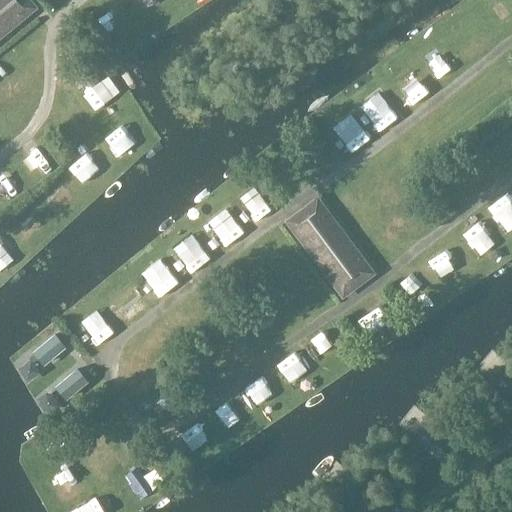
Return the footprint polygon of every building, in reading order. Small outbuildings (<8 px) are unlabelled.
[(0,0),(0,33),(31,8),(23,0),(0,0)] [(78,77),(84,98),(103,93),(97,72),(78,77)] [(350,115),(330,129),(338,141),(332,145),(343,161),(369,143),(350,115)] [(118,120),(101,136),(119,154),(136,137),(118,120)] [(75,172),(88,183),(100,169),(88,158),(75,172)] [(36,198),(51,220),(71,207),(55,184),(36,198)] [(243,205),(252,224),(267,217),(258,198),(243,205)] [(368,274),(315,203),(289,223),(304,243),(301,245),(324,276),(327,274),(342,294),(368,274)] [(21,245),(40,231),(24,212),(6,226),(21,245)] [(453,229),(469,252),(486,240),(470,217),(453,229)] [(422,254),(435,271),(452,259),(439,241),(422,254)] [(2,242),(0,242),(0,265),(12,258),(2,242)] [(33,355),(41,364),(53,354),(55,356),(64,348),(53,335),(43,344),(45,345),(33,355)] [(269,365),(285,388),(307,373),(292,349),(269,365)] [(75,389),(76,391),(87,383),(76,370),(66,378),(68,379),(55,389),(64,399),(75,389)] [(511,376),(507,372),(493,389),(511,403),(511,376)] [(238,387),(247,399),(265,386),(255,374),(238,387)] [(457,450),(429,427),(416,443),(444,466),(457,450)] [(68,475),(49,486),(60,504),(79,493),(68,475)] [(373,511),(378,506),(351,483),(337,499),(352,511),(373,511)] [(124,492),(106,497),(110,511),(128,506),(124,492)]
